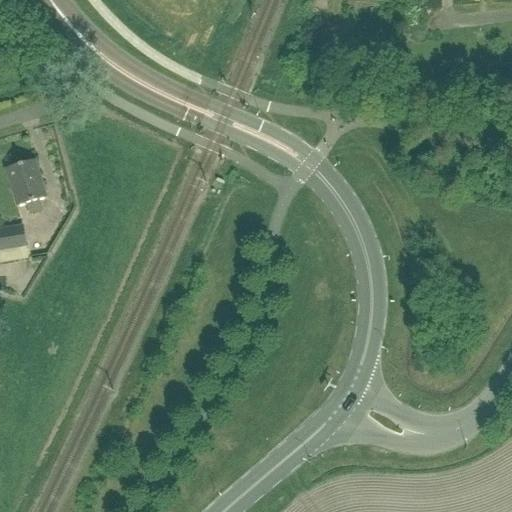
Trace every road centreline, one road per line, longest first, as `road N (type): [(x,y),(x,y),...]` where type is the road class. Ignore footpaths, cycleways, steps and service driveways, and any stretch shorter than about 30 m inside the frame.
road 1 (secondary): [(345,400),(370,337),(372,300),(362,245),(340,202),(307,166),(259,134),(120,74),(47,0)]
road 2 (tertiary): [(345,400),(392,427),(440,435),(461,431),(511,375)]
road 3 (secondary): [(222,511),(314,439),(345,400)]
